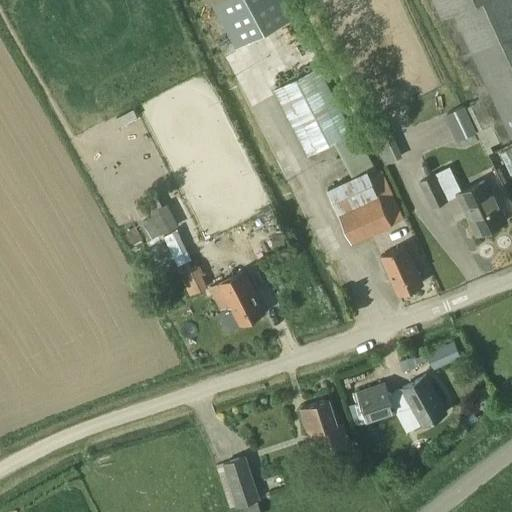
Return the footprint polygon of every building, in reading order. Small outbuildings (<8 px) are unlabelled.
[(285,0),(210,0),(235,46),(293,15),(285,0)] [(511,135),(511,0),(434,0),(477,92),(468,96),(483,127),(492,122),(501,141),(511,135)] [(319,67),(274,91),(307,155),(334,142),(351,176),(327,188),(352,243),(393,225),(392,224),(405,218),(382,169),(377,172),(356,131),(353,133),(319,67)] [(447,113),(458,140),(478,131),(467,105),(447,113)] [(137,117),(133,109),(117,117),(121,125),(137,117)] [(402,156),(387,122),(370,129),(385,163),(402,156)] [(511,147),(502,152),(511,174),(511,173),(511,147)] [(449,200),(436,172),(418,180),(432,208),(449,200)] [(506,221),(487,179),(461,191),(468,206),(465,207),(477,235),(506,221)] [(178,225),(163,195),(136,207),(141,217),(150,212),(151,216),(139,222),(147,239),(146,240),(150,247),(163,241),(160,234),(162,233),(178,265),(176,265),(190,294),(208,286),(202,274),(204,274),(199,265),(198,265),(197,263),(191,266),(188,261),(192,259),(177,228),(173,230),(172,228),(178,225)] [(285,234),(273,235),(274,247),(286,246),(285,234)] [(423,284),(407,245),(382,256),(398,295),(423,284)] [(264,313),(243,271),(211,287),(223,311),(218,314),(227,332),(264,313)] [(454,342),(428,353),(434,368),(460,356),(454,342)] [(385,383),(358,392),(367,421),(412,406),(422,425),(446,413),(426,375),(402,388),(403,388),(388,393),(385,383)] [(337,425),(328,399),(300,408),(310,436),(324,432),(331,451),(348,445),(341,424),(337,425)] [(261,499),(246,455),(216,466),(230,509),(241,505),(242,511),(261,511),(258,500),(261,499)]
